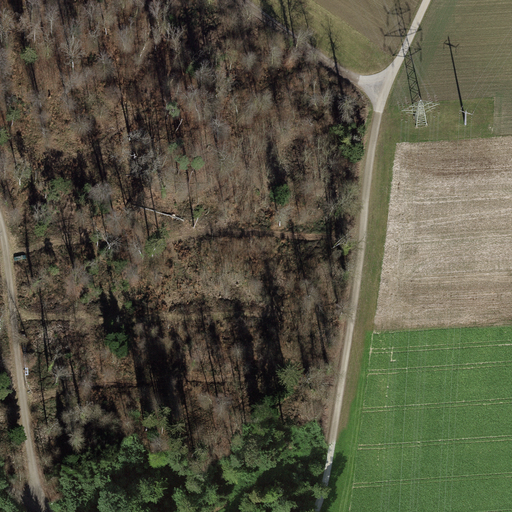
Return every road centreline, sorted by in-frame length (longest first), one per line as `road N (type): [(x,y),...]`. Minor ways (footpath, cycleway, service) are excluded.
road 1 (track): [(381,88),(339,404),(313,511)]
road 2 (track): [(41,505),(0,217)]
road 3 (track): [(428,0),(381,88),(249,0)]
